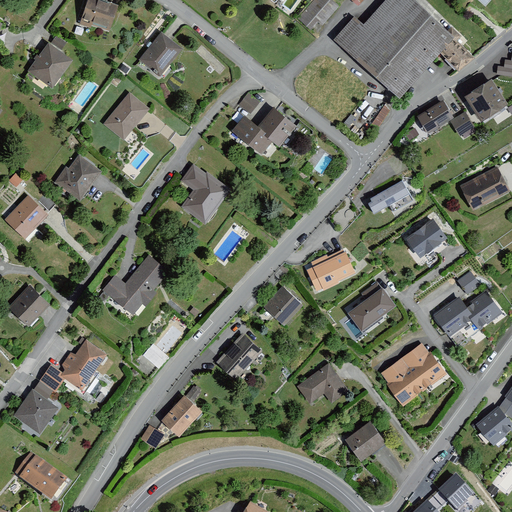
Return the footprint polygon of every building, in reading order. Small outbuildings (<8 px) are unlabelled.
[(121,38),(130,10),(107,3),(107,0),(87,0),(80,24),(121,38)] [(333,0),(306,0),(293,17),(317,37),(341,6),(333,0)] [(452,40),(408,0),(385,0),(360,27),(352,20),(331,43),(396,101),(438,55),(452,40)] [(182,47),(158,31),(136,62),(161,79),(182,47)] [(472,61),(452,40),(438,55),(456,75),(472,61)] [(44,43),(25,70),(51,88),(70,61),(44,43)] [(498,73),(511,75),(511,51),(510,52),(508,67),(499,65),(498,73)] [(511,103),(511,97),(499,77),(473,94),(489,119),(511,103)] [(148,107),(126,91),(101,125),(122,141),(148,107)] [(237,107),(249,117),(259,105),(247,95),(237,107)] [(463,119),(453,104),(428,120),(438,135),(463,119)] [(290,127),(273,113),(257,132),(270,143),(275,147),(290,127)] [(258,157),(270,143),(257,132),(244,121),(232,135),(258,157)] [(61,165),(49,182),(76,202),(97,171),(77,157),(67,170),(61,165)] [(227,190),(191,164),(179,181),(192,190),(181,206),(204,222),(227,190)] [(507,193),(496,173),(460,192),(470,213),(507,193)] [(413,204),(401,183),(364,204),(371,217),(387,209),(392,216),(413,204)] [(23,193),(1,219),(24,239),(46,213),(23,193)] [(430,222),(403,242),(417,261),(444,241),(430,222)] [(353,276),(343,252),(306,269),(316,293),(353,276)] [(111,274),(100,288),(132,314),(166,272),(145,255),(123,283),(111,274)] [(459,279),(468,293),(481,284),(471,270),(459,279)] [(27,284),(6,305),(27,325),(47,305),(27,284)] [(282,286),(263,306),(281,324),(300,304),(282,286)] [(383,288),(349,312),(363,330),(396,306),(383,288)] [(482,292),(462,307),(479,331),(499,317),(482,292)] [(455,348),(479,331),(462,307),(457,301),(433,317),(455,348)] [(241,330),(214,362),(236,381),(263,349),(241,330)] [(104,354),(81,338),(57,373),(80,389),(104,354)] [(420,346),(399,361),(422,392),(443,377),(420,346)] [(422,392),(399,361),(378,377),(401,408),(422,392)] [(344,388),(326,365),(295,389),(309,406),(322,395),(327,401),(344,388)] [(49,391),(35,380),(9,416),(37,436),(58,408),(44,398),(49,391)] [(511,386),(502,399),(511,407),(511,386)] [(181,397),(157,423),(174,439),(198,414),(181,397)] [(511,431),(496,411),(475,428),(491,448),(511,431)] [(150,424),(141,438),(157,448),(166,434),(150,424)] [(383,445),(366,424),(342,443),(359,464),(383,445)] [(63,479),(32,456),(17,476),(48,499),(63,479)] [(445,511),(430,491),(408,506),(412,511),(445,511)]
